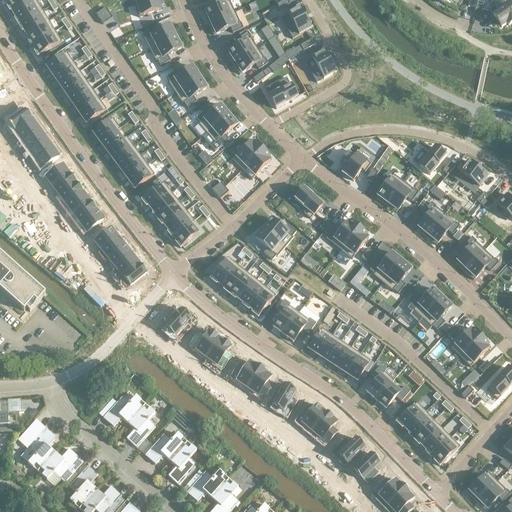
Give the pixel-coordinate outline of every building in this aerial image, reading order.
[(35,0),(14,0),(6,5),(6,6),(10,12),(11,11),(14,15),(36,1),(35,0)] [(160,0),(149,0),(132,6),(134,5),(138,18),(162,10),(161,8),(163,7),(160,0)] [(220,6),(203,14),(208,25),(235,12),(230,1),(229,0),(217,0),(220,6)] [(287,0),(286,0),(277,5),(280,11),(290,5),(287,0)] [(469,0),(468,7),(476,9),(478,0),(469,0)] [(478,0),(476,9),(482,11),(484,0),(478,0)] [(499,13),(493,17),(501,28),(507,24),(509,26),(511,23),(511,3),(511,4),(507,0),(506,0),(502,3),(502,2),(500,0),(499,0),(498,1),(496,2),(498,6),(495,8),(499,13)] [(36,1),(14,15),(16,19),(15,20),(19,26),(43,11),(36,1)] [(106,8),(96,15),(100,20),(109,13),(106,8)] [(300,8),(280,19),(292,40),(312,29),(300,8)] [(43,11),(19,26),(20,28),(22,32),(24,32),(26,36),(49,22),(43,11)] [(235,12),(208,25),(213,36),(230,28),(233,34),(243,29),(241,23),(240,24),(235,12)] [(109,13),(100,20),(103,25),(113,19),(109,13)] [(49,22),(26,36),(29,40),(27,41),(31,47),(56,32),(49,22)] [(153,29),(143,34),(146,39),(144,40),(150,51),(176,38),(170,27),(156,34),(153,29)] [(56,32),(31,47),(33,46),(35,50),(34,51),(38,58),(62,43),(56,32)] [(241,44),(226,55),(233,65),(257,49),(251,39),(251,38),(248,33),(238,39),(241,44)] [(176,38),(150,51),(156,62),(157,61),(160,67),(170,61),(168,56),(182,49),(176,38)] [(310,41),(300,46),(303,52),(313,46),(310,41)] [(257,49),(233,65),(240,76),(255,65),(258,70),(268,64),(265,59),(264,59),(257,49)] [(325,52),(312,59),(324,80),(336,73),(325,52)] [(47,69),(46,70),(49,74),(50,73),(53,77),(73,63),(67,53),(46,68),(47,69)] [(73,63),(53,77),(56,81),(55,82),(58,87),(59,86),(60,87),(80,73),(73,63)] [(176,71),(166,78),(170,83),(168,84),(175,94),(200,78),(193,68),(180,77),(176,71)] [(60,88),(59,88),(62,93),(63,92),(66,96),(86,82),(80,73),(60,87),(60,88)] [(262,73),(253,80),(256,85),(266,78),(262,73)] [(200,78),(175,94),(182,105),(184,104),(187,109),(197,102),(193,97),(207,88),(200,78)] [(287,78),(265,90),(269,97),(276,110),(289,103),(297,98),(287,78)] [(86,82),(66,96),(69,100),(68,101),(71,105),(72,104),(73,105),(93,91),(86,82)] [(73,106),(72,107),(75,112),(76,111),(79,115),(100,101),(93,91),(73,105),(73,106)] [(100,101),(79,115),(82,119),(81,120),(84,124),(85,123),(86,125),(106,110),(100,101)] [(205,112),(196,120),(200,124),(199,125),(207,135),(229,116),(221,106),(209,117),(205,112)] [(26,111),(4,126),(11,136),(32,120),(33,120),(26,111)] [(229,116),(207,135),(215,144),(216,143),(220,148),(229,140),(225,136),(238,125),(229,116)] [(94,136),(93,137),(96,141),(97,140),(100,144),(120,129),(113,119),(93,134),(94,136)] [(32,120),(11,136),(12,136),(13,135),(20,143),(39,130),(32,120)] [(120,129),(100,144),(103,148),(102,149),(105,153),(106,152),(107,153),(127,138),(123,141),(116,132),(120,129)] [(39,130),(20,143),(26,153),(46,139),(39,130)] [(108,154),(106,155),(110,159),(111,158),(114,162),(134,147),(128,139),(127,138),(107,153),(108,154)] [(46,139),(26,153),(33,162),(31,163),(52,148),(46,139)] [(252,142),(233,161),(242,171),(263,150),(255,142),(253,144),(252,142)] [(134,147),(114,162),(117,166),(115,167),(119,171),(120,170),(121,171),(141,157),(134,147)] [(52,148),(31,163),(38,173),(59,158),(52,148)] [(422,151),(413,162),(419,167),(430,176),(436,169),(446,157),(435,148),(428,156),(422,151)] [(263,150),(242,171),(252,181),(271,162),(269,160),(271,158),(263,150)] [(348,154),(339,166),(345,170),(342,174),(353,182),(361,170),(365,173),(371,165),(357,154),(354,158),(348,154)] [(121,172),(120,173),(123,177),(124,177),(127,180),(147,166),(141,157),(121,171),(121,172)] [(460,173),(455,180),(474,194),(479,188),(488,177),(469,162),(460,173)] [(450,163),(443,172),(448,176),(455,167),(450,163)] [(63,166),(45,178),(53,188),(70,175),(63,166)] [(147,166),(127,180),(130,184),(129,185),(132,190),(133,189),(134,190),(154,175),(147,166)] [(373,170),(366,180),(371,184),(378,174),(373,170)] [(387,184),(376,199),(386,207),(403,183),(393,175),(394,175),(389,171),(382,181),(387,184)] [(70,175),(53,188),(59,196),(55,199),(56,200),(59,197),(77,184),(70,175)] [(221,183),(212,191),(216,195),(225,188),(221,183)] [(403,183),(386,207),(396,214),(407,199),(412,202),(419,193),(414,189),(413,190),(403,183)] [(59,197),(56,200),(62,209),(83,193),(77,184),(59,197)] [(164,184),(142,202),(147,208),(148,207),(151,210),(171,193),(164,184)] [(225,188),(216,195),(220,200),(229,193),(225,188)] [(304,190),(295,201),(306,210),(303,214),(310,220),(323,206),(304,190)] [(83,193),(62,209),(63,209),(69,218),(90,202),(83,193)] [(171,193),(151,210),(154,214),(153,215),(157,221),(179,203),(171,193)] [(484,193),(476,202),(481,206),(489,197),(484,193)] [(511,200),(507,196),(498,206),(503,211),(500,215),(506,221),(510,218),(511,219),(511,200)] [(489,197),(481,206),(486,210),(493,201),(489,197)] [(90,202),(69,218),(76,227),(80,224),(97,212),(97,211),(90,202)] [(179,203),(157,221),(162,226),(163,225),(166,229),(187,212),(179,203)] [(428,216),(417,231),(426,238),(445,216),(436,208),(436,207),(431,203),(424,212),(428,216)] [(80,224),(76,227),(83,237),(104,221),(97,212),(80,224)] [(187,212),(166,229),(169,233),(168,234),(173,239),(195,222),(187,212)] [(445,216),(426,238),(436,246),(448,232),(453,236),(460,227),(455,223),(453,225),(444,218),(445,216)] [(271,220),(263,229),(285,248),(293,239),(292,238),(296,233),(287,225),(283,230),(271,220)] [(326,221),(318,230),(323,234),(331,224),(326,221)] [(195,222),(173,239),(173,240),(174,239),(177,242),(175,243),(180,249),(199,234),(191,225),(195,222)] [(347,222),(330,243),(341,252),(359,229),(350,222),(349,224),(347,222)] [(331,224),(323,234),(328,238),(335,228),(331,224)] [(111,229),(94,243),(102,252),(98,255),(118,239),(111,229)] [(263,229),(255,239),(267,249),(263,254),(272,261),(276,257),(277,258),(285,248),(263,229)] [(359,229),(341,252),(352,260),(368,239),(367,238),(368,236),(359,229)] [(468,250),(455,264),(464,273),(485,251),(476,243),(476,242),(472,238),(464,246),(468,250)] [(118,239),(98,255),(105,264),(126,248),(118,239)] [(126,248),(105,264),(106,264),(108,263),(114,271),(112,272),(113,273),(133,257),(126,248)] [(368,250),(361,259),(366,263),(373,254),(368,250)] [(485,251),(464,273),(474,281),(486,268),(491,272),(499,263),(494,259),(494,260),(485,251)] [(0,290),(24,312),(27,309),(30,313),(46,295),(0,254),(0,290)] [(377,262),(370,271),(374,275),(373,276),(383,284),(402,262),(392,254),(382,266),(377,262)] [(133,257),(113,273),(120,282),(140,265),(133,257)] [(228,258),(210,280),(216,285),(217,284),(221,287),(238,266),(228,258)] [(402,262),(383,284),(392,292),(393,291),(398,295),(406,286),(401,282),(411,269),(402,262)] [(140,265),(120,282),(127,291),(148,274),(140,265)] [(238,266),(221,287),(225,290),(224,291),(229,295),(247,273),(238,266)] [(247,273),(229,295),(235,300),(236,299),(240,302),(257,281),(247,273)] [(257,281),(240,302),(244,305),(243,306),(249,311),(249,310),(266,289),(257,281)] [(266,289),(249,310),(253,312),(252,313),(258,318),(273,300),(276,296),(266,289)] [(418,297),(410,306),(414,310),(413,311),(422,320),(443,298),(434,290),(422,302),(418,297)] [(443,298),(422,320),(431,328),(432,327),(437,331),(445,323),(440,319),(452,307),(443,298)] [(282,315),(273,328),(283,336),(299,314),(289,307),(290,305),(284,300),(277,311),(282,315)] [(171,321),(164,330),(179,343),(190,331),(185,327),(186,325),(191,319),(187,316),(188,315),(183,310),(182,311),(181,310),(180,312),(171,321)] [(299,314),(283,336),(293,343),(303,330),(309,334),(316,324),(310,319),(309,321),(299,314)] [(454,326),(446,335),(450,339),(458,331),(454,326)] [(322,330),(308,350),(310,351),(309,352),(313,355),(314,354),(318,357),(332,336),(322,330)] [(470,330),(451,349),(461,359),(481,338),(473,330),(472,332),(470,330)] [(199,336),(189,349),(205,361),(221,340),(217,338),(217,337),(211,333),(210,332),(204,340),(199,336)] [(332,336),(318,357),(322,360),(321,361),(326,364),(327,363),(328,363),(341,342),(332,336)] [(481,338),(461,359),(470,368),(489,349),(487,347),(489,346),(481,338)] [(221,340),(205,361),(221,373),(231,360),(225,356),(231,348),(230,347),(224,342),(221,340)] [(341,342),(328,363),(329,364),(328,365),(332,368),(333,367),(337,369),(351,349),(341,342)] [(351,349),(337,369),(341,372),(341,373),(345,376),(346,375),(347,376),(361,355),(351,349)] [(361,355),(347,376),(351,378),(350,380),(355,383),(355,381),(357,382),(370,362),(361,355)] [(487,362),(478,370),(483,375),(491,366),(487,362)] [(239,367),(230,380),(246,392),(261,369),(256,366),(256,367),(255,366),(254,366),(250,363),(244,371),(239,367)] [(377,381),(366,393),(376,402),(394,381),(384,373),(386,372),(380,367),(372,376),(377,381)] [(261,369),(246,392),(262,403),(271,390),(266,386),(271,378),(267,375),(266,374),(266,373),(261,369)] [(497,380),(487,390),(498,400),(508,390),(511,385),(511,372),(508,369),(497,380)] [(409,376),(414,380),(419,375),(414,371),(409,376)] [(394,381),(376,402),(385,410),(396,397),(402,402),(410,393),(404,388),(400,393),(391,385),(394,381)] [(284,386),(270,410),(287,420),(297,404),(291,401),(292,399),(296,393),(291,390),(292,389),(286,385),(285,386),(284,386)] [(469,387),(461,396),(466,400),(474,392),(469,387)] [(112,410),(104,419),(114,428),(122,419),(128,425),(146,406),(136,397),(129,405),(122,398),(117,404),(113,400),(107,406),(112,410)] [(21,412),(21,399),(9,400),(9,412),(21,412)] [(409,411),(397,423),(402,429),(403,428),(406,431),(426,413),(417,404),(409,411)] [(135,431),(127,440),(137,449),(156,428),(148,422),(155,414),(146,406),(128,425),(135,431)] [(306,409),(294,424),(309,436),(327,415),(327,414),(325,413),(326,413),(319,406),(318,407),(317,406),(311,414),(306,409)] [(0,449),(1,450),(0,436),(14,436),(14,429),(20,429),(19,413),(0,414),(0,449)] [(426,413),(406,431),(410,435),(409,436),(414,441),(434,421),(426,413)] [(182,414),(176,421),(186,430),(192,423),(182,414)] [(327,415),(309,436),(324,449),(336,435),(331,431),(337,423),(332,419),(333,419),(327,415)] [(21,458),(38,473),(55,454),(48,448),(56,439),(36,421),(18,442),(28,450),(21,458)] [(434,421),(414,441),(419,446),(420,445),(423,449),(443,430),(434,421)] [(443,430),(423,449),(427,452),(425,453),(431,459),(432,458),(451,439),(443,430)] [(164,436),(145,456),(156,465),(164,456),(170,462),(187,443),(178,435),(171,442),(164,436)] [(344,441),(330,454),(344,469),(364,449),(364,448),(365,447),(360,442),(359,443),(355,439),(350,444),(348,446),(344,441)] [(460,447),(451,439),(432,458),(435,461),(434,462),(439,467),(460,447)] [(177,468),(168,477),(179,486),(197,466),(190,459),(197,451),(187,443),(170,462),(177,468)] [(61,459),(55,454),(38,473),(54,488),(61,480),(66,484),(67,483),(77,472),(84,463),(69,450),(61,459)] [(370,455),(353,471),(367,486),(377,476),(373,471),(374,469),(380,464),(376,460),(377,460),(372,455),(371,456),(370,455)] [(511,466),(503,460),(499,465),(508,472),(511,467),(511,466)] [(77,472),(67,483),(70,486),(69,487),(77,494),(70,502),(79,510),(97,491),(90,485),(98,476),(88,467),(81,475),(77,472)] [(199,472),(187,486),(190,490),(187,494),(197,503),(205,494),(212,500),(229,480),(220,472),(213,480),(205,473),(203,476),(199,472)] [(488,473),(467,494),(476,503),(497,482),(488,473)] [(229,480),(212,500),(218,505),(212,511),(230,511),(239,503),(232,496),(238,489),(229,480)] [(371,496),(383,484),(379,481),(367,492),(371,496)] [(384,483),(371,496),(384,510),(406,489),(401,485),(401,486),(400,485),(396,481),(389,488),(384,483)] [(497,482),(476,503),(485,511),(498,499),(503,503),(511,495),(506,490),(506,491),(497,482)] [(103,497),(97,491),(79,510),(81,511),(94,511),(96,511),(107,511),(121,497),(111,488),(103,497)] [(406,489),(384,510),(386,511),(410,511),(412,511),(407,506),(414,500),(410,496),(409,495),(410,494),(406,489)]
